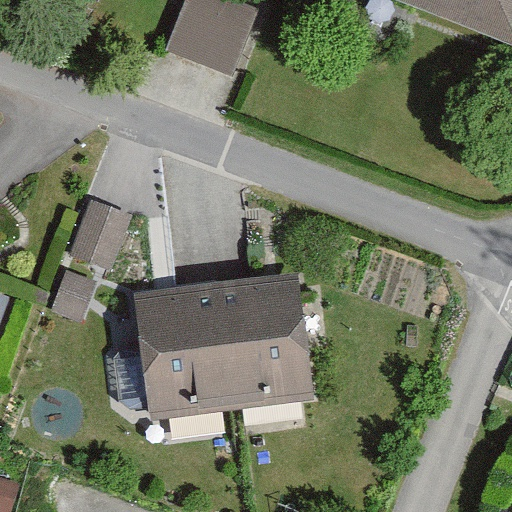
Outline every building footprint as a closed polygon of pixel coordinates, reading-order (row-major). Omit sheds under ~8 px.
[(256,0),(182,0),(165,43),(236,65),(262,1),(256,0)] [(511,40),(511,0),(388,0),(508,51),(511,40)] [(90,198),(68,255),(111,271),(133,214),(90,198)] [(66,270),(52,310),(82,320),(96,281),(66,270)] [(298,274),(132,296),(149,424),(316,401),(298,274)] [(0,478),(0,511),(2,511),(10,511),(20,485),(0,478)]
